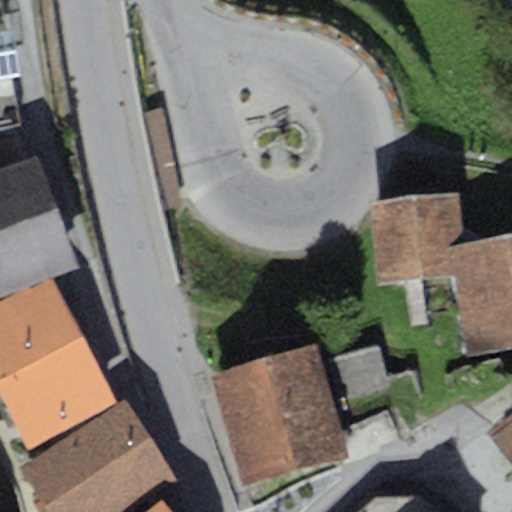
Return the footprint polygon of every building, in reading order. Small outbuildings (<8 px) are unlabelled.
[(14,43),(0,45),(0,78),(20,75),(14,43)] [(0,233),(48,214),(28,162),(0,173),(0,233)] [(458,191),(367,203),(377,284),(455,274),(465,353),(511,347),(511,233),(464,240),(458,191)] [(48,214),(0,233),(0,293),(69,266),(48,214)] [(49,278),(0,303),(0,394),(28,448),(115,402),(49,278)] [(318,345),(211,373),(241,486),(348,457),(318,345)] [(511,406),(511,411),(487,431),(511,464),(511,473),(506,478),(511,485),(511,511),(511,398),(508,401),(511,406)] [(119,406),(25,467),(54,511),(116,511),(167,480),(119,406)] [(166,511),(158,502),(144,511),(166,511)]
